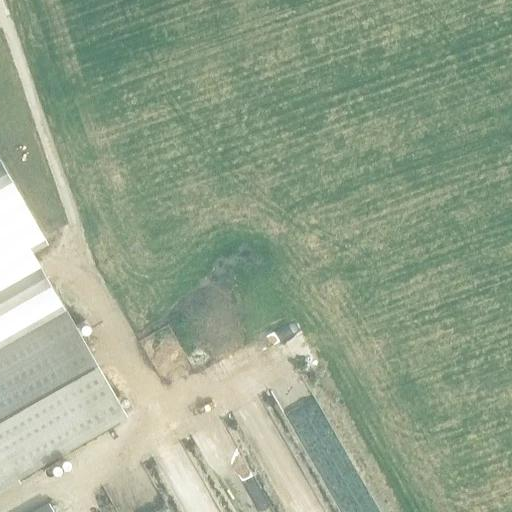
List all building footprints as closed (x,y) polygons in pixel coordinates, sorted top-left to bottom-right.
[(0,333),(62,302),(32,244),(47,238),(0,154),(0,333)] [(268,325),(278,342),(310,324),(300,307),(268,325)] [(0,486),(124,416),(63,309),(0,344),(0,486)] [(301,350),(274,363),(302,421),(315,414),(319,423),(334,416),(301,350)] [(274,411),(268,393),(256,397),(261,415),(274,411)] [(361,511),(391,511),(390,502),(361,507),(361,511)]
